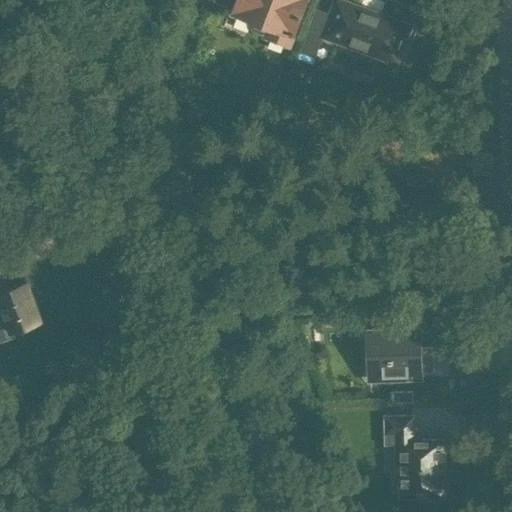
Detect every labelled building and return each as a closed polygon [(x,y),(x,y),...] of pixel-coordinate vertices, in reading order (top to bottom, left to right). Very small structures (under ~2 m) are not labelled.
[(238,0),(235,11),(254,19),(253,25),(257,30),(288,42),(292,33),(292,34),(294,30),(293,30),(304,0),(238,0)] [(401,22),(340,0),(336,0),(324,34),(384,57),(387,47),(399,48),(401,22)] [(324,37),(308,31),(300,53),(315,59),(324,37)] [(434,210),(433,172),(397,173),(398,210),(434,210)] [(0,341),(15,336),(13,330),(41,320),(24,276),(5,284),(0,270),(0,341)] [(433,352),(419,353),(418,329),(369,330),(370,371),(375,371),(375,380),(420,379),(420,371),(434,371),(433,352)] [(413,387),(393,390),(394,401),(414,399),(413,387)] [(413,441),(413,415),(385,415),(385,433),(389,433),(389,443),(406,443),(407,473),(401,473),(402,493),(418,493),(418,498),(436,498),(436,493),(442,492),(441,441),(413,441)]
